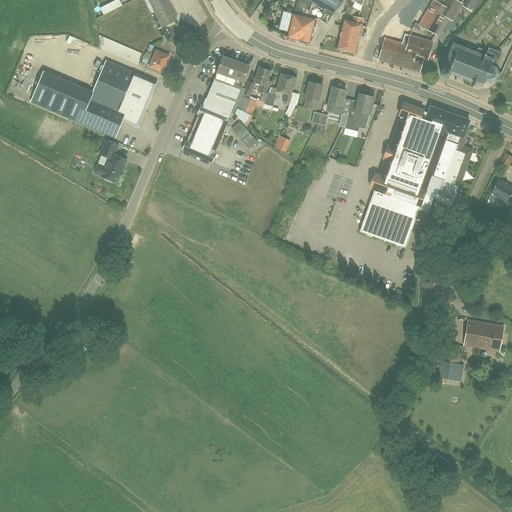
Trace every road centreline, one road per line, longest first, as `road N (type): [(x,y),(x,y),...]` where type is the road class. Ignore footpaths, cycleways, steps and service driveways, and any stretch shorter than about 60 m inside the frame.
road 1 (unclassified): [(0,404),(87,297),(196,57),(232,22)]
road 2 (primary): [(511,132),(449,100),(363,72)]
road 3 (primary): [(363,72),(266,46),(232,22)]
